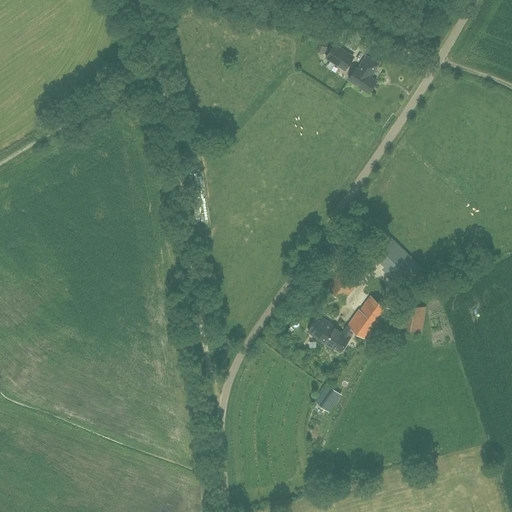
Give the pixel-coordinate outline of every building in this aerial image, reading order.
[(354,57),(335,45),(326,57),(345,70),(354,57)] [(349,79),(369,93),(376,81),(370,77),(379,64),(366,56),(358,69),(356,68),(349,79)] [(332,258),(343,241),(336,237),(325,254),(332,258)] [(386,268),(395,261),(383,246),(374,253),(386,268)] [(345,301),(360,280),(342,267),(327,288),(345,301)] [(396,269),(392,273),(390,275),(398,282),(404,276),(396,269)] [(340,331),(331,344),(341,350),(350,337),(349,337),(354,330),(368,339),(389,309),(371,296),(361,310),(359,309),(343,332),(340,331)] [(426,308),(405,304),(401,328),(422,331),(426,308)] [(331,344),(340,331),(318,316),(311,326),(319,332),(316,336),(328,345),(329,343),(331,344)] [(317,401),(326,408),(338,391),(329,385),(317,401)]
